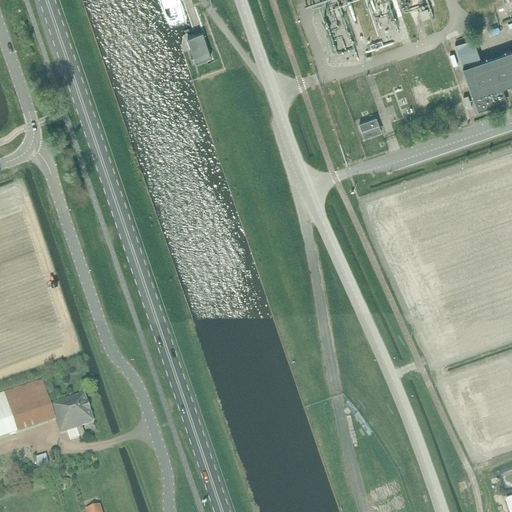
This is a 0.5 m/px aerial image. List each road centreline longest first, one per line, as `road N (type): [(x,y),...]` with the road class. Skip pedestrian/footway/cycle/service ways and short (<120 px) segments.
road 1 (unclassified): [(441,511),(410,421),(307,188),(240,0)]
road 2 (primary): [(222,511),(46,0)]
road 3 (unclassified): [(168,511),(167,472),(141,393),(109,348),(49,169),(30,147)]
road 4 (track): [(19,183),(73,343),(0,376)]
road 5 (unclassified): [(30,147),(33,126),(0,28)]
